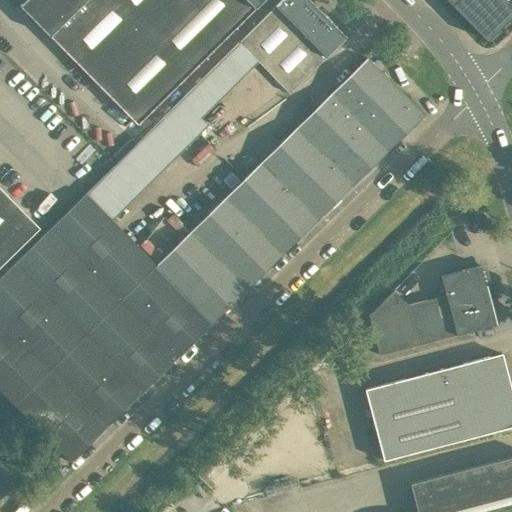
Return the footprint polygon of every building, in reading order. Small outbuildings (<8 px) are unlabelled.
[(23,0),(18,5),(137,125),(263,0),(23,0)] [(280,0),(238,42),(254,58),(289,93),(346,37),(309,0),(280,0)] [(511,0),(447,0),(452,4),(451,4),(467,20),(467,19),(471,24),(487,40),(511,14),(511,0)] [(0,276),(0,390),(14,405),(70,462),(423,115),(366,58),(155,265),(100,209),(84,193),(0,276)] [(162,117),(123,155),(149,182),(188,144),(162,117)] [(0,264),(38,228),(0,188),(0,264)] [(371,325),(378,355),(496,324),(488,295),(480,265),(440,275),(445,295),(407,305),(394,290),(368,315),(371,325)] [(481,358),(479,359),(364,389),(383,460),(511,426),(511,393),(502,354),(481,359),(481,358)] [(511,511),(511,456),(409,483),(416,511),(511,511)] [(0,497),(18,481),(0,462),(0,497)]
